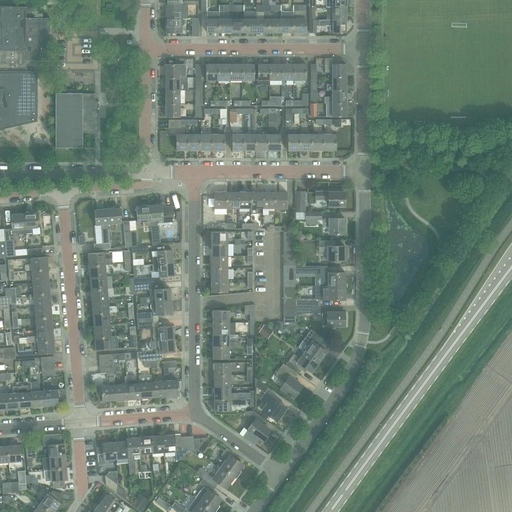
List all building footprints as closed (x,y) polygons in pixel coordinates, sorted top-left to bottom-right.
[(201,12),(219,12),(219,6),(207,6),(207,0),(201,0),(201,12)] [(256,6),(256,12),(263,12),(263,19),(256,19),(256,32),(269,32),(269,19),(269,12),(269,5),(268,0),(262,0),(263,6),(256,6)] [(165,4),(165,19),(181,19),(181,4),(165,4)] [(294,32),(306,32),(306,5),(294,5),(293,11),(294,32)] [(0,129),(0,128),(0,127),(36,120),(36,72),(27,72),(27,68),(25,68),(25,61),(26,19),(26,13),(26,7),(0,6),(0,129)] [(326,20),(345,20),(345,8),(333,7),(333,14),(326,14),(326,20)] [(315,8),(309,8),(309,20),(315,20),(315,11),(323,11),(323,8),(315,8)] [(294,32),(293,11),(281,12),(281,19),(281,32),(294,32)] [(256,32),(256,19),(256,12),(244,12),(244,19),(244,32),(256,32)] [(26,19),(25,61),(55,62),(56,38),(86,38),(86,14),(26,13),(26,19)] [(181,32),(181,22),(181,19),(165,19),(165,32),(181,32)] [(219,32),(219,19),(206,19),(206,32),(219,32)] [(219,19),(219,32),(231,32),(231,19),(219,19)] [(231,19),(231,32),(244,32),(244,19),(231,19)] [(269,19),(269,32),(281,32),(281,19),(269,19)] [(309,20),(309,32),(316,32),(316,25),(330,25),(330,32),(345,32),(345,20),(326,20),(318,20),(315,20),(309,20)] [(332,73),(332,78),(346,78),(346,64),(332,64),(332,58),(324,58),(324,73),(332,73)] [(241,64),(230,65),(230,81),(242,81),(241,64)] [(254,64),(241,64),(242,81),(254,81),(254,64)] [(293,64),(281,65),(281,81),(293,81),(293,64)] [(306,64),(293,64),(293,81),(306,81),(306,64)] [(166,78),(186,78),(186,65),(166,65),(166,78)] [(218,81),(218,65),(205,65),(205,81),(218,81)] [(230,65),(218,65),(218,81),(230,81),(230,65)] [(257,65),(257,75),(257,86),(270,86),(269,81),(269,65),(257,65)] [(269,81),(281,81),(281,65),(269,65),(269,81)] [(186,78),(166,78),(166,90),(179,90),(188,90),(187,78),(186,78)] [(310,91),(316,91),(316,86),(319,86),(319,80),(316,80),(316,78),(310,78),(310,91)] [(332,90),(346,90),(346,78),(332,78),(332,90)] [(95,133),(94,113),(94,109),(98,109),(98,102),(94,102),(94,94),(81,94),(77,94),(77,90),(59,90),(59,94),(55,94),(55,148),(82,148),(82,133),(95,133)] [(166,103),(179,103),(179,90),(166,90),(166,103)] [(324,104),(333,104),(346,104),(346,90),(332,90),(333,97),(324,97),(324,104)] [(179,103),(166,103),(166,117),(179,117),(179,103)] [(333,117),(336,116),(346,116),(346,104),(333,104),(333,117)] [(212,109),(212,114),(213,114),(213,117),(218,117),(218,115),(220,115),(220,119),(226,119),(226,109),(212,109)] [(300,114),(300,109),(285,109),(285,119),(291,119),(291,114),(294,114),(294,124),(299,124),(299,114),(300,114)] [(240,116),(228,116),(228,130),(240,130),(240,116)] [(168,128),(180,128),(180,125),(188,125),(188,120),(168,120),(168,128)] [(188,134),(186,134),(176,134),(176,151),(188,151),(188,134)] [(188,134),(188,151),(200,151),(200,134),(188,134)] [(200,134),(200,151),(212,150),(212,134),(200,134)] [(224,134),(212,134),(212,150),(224,150),(224,134)] [(232,134),(232,140),(232,150),(244,150),(244,134),(232,134)] [(256,134),(244,134),(244,150),(256,150),(256,134)] [(256,134),(256,150),(268,150),(268,134),(256,134)] [(268,134),(268,150),(280,150),(280,134),(268,134)] [(288,134),(288,140),(288,150),(300,150),(300,134),(288,134)] [(300,134),(300,150),(312,150),(312,134),(300,134)] [(323,134),(312,134),(312,150),(323,150),(323,134)] [(323,134),(323,150),(336,150),(336,134),(323,134)] [(224,207),(226,207),(227,207),(227,192),(215,192),(215,207),(224,207)] [(226,214),(227,214),(232,214),(232,207),(238,207),(238,192),(227,192),(227,207),(226,207),(226,214)] [(238,192),(238,207),(250,208),(250,192),(238,192)] [(250,192),(250,208),(251,208),(251,214),(257,214),(257,208),(262,208),(263,192),(250,192)] [(262,208),(263,208),(263,213),(268,213),(268,215),(270,215),(270,217),(273,217),(273,215),(274,215),(274,208),(274,192),(263,192),(262,208)] [(286,208),(286,202),(286,192),(274,192),(274,208),(286,208)] [(343,212),(343,206),(345,206),(345,193),(316,193),(316,199),(329,199),(328,206),(339,206),(339,212),(343,212)] [(149,205),(150,225),(172,224),(174,222),(173,206),(162,207),(162,204),(149,205)] [(136,206),(137,216),(137,222),(143,222),(143,226),(150,225),(149,205),(136,206)] [(109,230),(112,230),(116,229),(116,224),(122,224),(121,209),(107,210),(109,230)] [(102,230),(109,230),(107,210),(95,211),(96,226),(101,226),(102,230)] [(320,221),(320,219),(320,212),(306,212),(306,225),(317,225),(317,221),(320,221)] [(23,214),(25,234),(33,233),(32,229),(37,228),(36,213),(23,214)] [(10,215),(11,225),(11,229),(4,230),(5,242),(4,242),(6,258),(15,257),(14,241),(11,241),(10,237),(19,236),(19,234),(25,234),(23,214),(10,215)] [(345,219),(335,219),(326,219),(326,226),(330,226),(330,234),(345,234),(345,219)] [(211,244),(228,244),(228,231),(211,231),(211,244)] [(345,246),(335,246),(335,241),(319,241),(319,253),(327,253),(327,260),(345,261),(345,246)] [(211,256),(228,256),(228,244),(211,244),(211,256)] [(153,265),(173,263),(172,251),(157,252),(157,256),(152,257),(153,265)] [(89,266),(112,264),(112,259),(104,259),(104,253),(88,255),(89,266)] [(211,268),(228,268),(228,256),(211,256),(211,268)] [(31,271),(31,272),(47,270),(46,257),(30,259),(30,265),(25,265),(25,271),(31,271)] [(159,278),(165,277),(174,276),(173,263),(153,265),(153,272),(158,271),(159,278)] [(90,278),(106,277),(105,265),(112,265),(112,264),(89,266),(90,278)] [(134,279),(134,285),(157,283),(157,278),(150,278),(137,279),(136,266),(133,266),(134,279)] [(228,280),(228,268),(211,268),(211,280),(228,280)] [(31,272),(32,283),(48,282),(47,270),(31,272)] [(322,286),(344,286),(344,273),(322,272),(322,280),(322,286)] [(91,290),(107,289),(106,277),(90,278),(91,290)] [(228,291),(228,280),(211,280),(211,291),(228,291)] [(29,295),(49,294),(48,282),(32,283),(33,294),(29,295)] [(149,290),(150,303),(171,301),(170,288),(163,289),(162,283),(157,283),(134,285),(134,286),(135,291),(149,290)] [(135,294),(135,291),(134,286),(129,287),(125,287),(126,293),(130,292),(130,295),(135,294)] [(344,286),(322,286),(315,286),(315,299),(295,299),(295,303),(295,307),(319,306),(319,299),(322,299),(322,300),(344,300),(344,286)] [(92,302),(108,300),(107,289),(91,290),(92,302)] [(33,300),(34,307),(50,306),(49,294),(29,295),(30,300),(33,300)] [(3,304),(4,309),(9,309),(8,305),(11,305),(10,296),(5,297),(6,303),(4,303),(3,304)] [(109,307),(108,300),(92,302),(94,314),(117,312),(116,307),(109,307)] [(137,323),(153,322),(152,316),(172,314),(171,301),(150,303),(151,313),(136,314),(137,323)] [(35,319),(51,318),(50,306),(34,307),(35,319)] [(244,314),(250,314),(250,323),(255,323),(255,306),(244,306),(244,314)] [(295,309),(295,316),(303,315),(303,313),(319,313),(319,306),(295,307),(295,309)] [(212,323),(229,323),(229,320),(229,310),(213,310),(212,323)] [(95,326),(110,324),(109,313),(117,312),(94,314),(95,326)] [(344,313),(334,313),(322,313),(322,318),(327,318),(327,326),(343,326),(344,313)] [(35,319),(36,331),(52,330),(51,318),(35,319)] [(153,328),(153,333),(154,341),(174,339),(173,327),(153,329),(153,322),(137,323),(138,329),(153,328)] [(212,323),(212,335),(229,335),(229,323),(212,323)] [(243,326),(250,326),(250,335),(255,335),(255,323),(250,323),(243,323),(243,326)] [(96,338),(111,336),(110,324),(95,326),(96,338)] [(264,325),(258,333),(266,338),(272,331),(264,325)] [(33,343),(53,342),(52,330),(36,331),(36,337),(26,338),(26,344),(33,343)] [(229,330),(229,337),(248,338),(248,331),(229,330)] [(322,338),(314,333),(311,330),(303,341),(310,345),(305,352),(318,361),(325,352),(319,348),(321,345),(319,343),(322,338)] [(212,335),(212,346),(229,346),(229,347),(241,347),(241,341),(229,341),(229,335),(212,335)] [(97,351),(107,350),(118,349),(117,336),(112,337),(111,336),(96,338),(97,351)] [(156,348),(156,354),(160,353),(160,354),(175,353),(174,339),(154,341),(149,341),(150,349),(156,348)] [(54,353),(53,342),(33,343),(33,349),(37,349),(38,355),(54,353)] [(212,357),(222,357),(229,357),(229,347),(229,346),(212,346),(212,357)] [(310,372),(318,361),(305,352),(300,359),(294,355),(286,366),(297,374),(300,369),(302,371),(305,368),(310,372)] [(124,353),(112,354),(113,360),(113,366),(114,372),(120,372),(119,363),(121,363),(121,367),(125,367),(125,360),(124,353)] [(163,363),(164,368),(164,375),(169,375),(168,368),(177,367),(176,361),(163,363)] [(213,375),(229,375),(229,362),(213,362),(213,375)] [(297,374),(286,366),(283,364),(275,375),(285,382),(280,389),(292,398),(301,386),(293,380),(297,374)] [(100,367),(100,374),(106,373),(106,378),(108,378),(109,386),(97,387),(98,395),(104,394),(104,402),(116,401),(115,385),(114,385),(113,372),(114,372),(113,366),(100,367)] [(213,387),(229,387),(229,375),(213,375),(213,387)] [(126,376),(127,384),(128,400),(141,399),(139,383),(136,384),(135,376),(126,376)] [(255,387),(265,393),(269,388),(255,378),(255,387)] [(178,380),(165,381),(166,397),(179,396),(178,380)] [(165,381),(152,382),(153,398),(166,397),(165,381)] [(30,382),(30,386),(31,407),(44,406),(43,391),(40,391),(39,382),(30,382)] [(152,382),(139,383),(141,399),(153,398),(152,382)] [(127,384),(115,385),(116,401),(128,400),(127,384)] [(13,393),(5,394),(6,409),(19,408),(17,386),(12,387),(13,393)] [(30,386),(17,386),(19,408),(31,407),(30,386)] [(213,387),(213,399),(244,399),(244,398),(238,398),(238,393),(229,393),(229,387),(213,387)] [(43,391),(44,406),(57,405),(56,399),(66,398),(65,389),(55,390),(43,391)] [(266,403),(261,410),(276,421),(285,408),(267,394),(262,401),(266,403)] [(244,404),(244,399),(213,399),(213,410),(229,410),(229,404),(244,404)] [(251,411),(244,411),(243,413),(247,416),(246,419),(251,423),(246,429),(248,431),(244,438),(254,445),(258,438),(261,440),(269,430),(261,424),(265,419),(252,410),(251,411)] [(59,434),(43,435),(43,445),(47,445),(48,457),(64,456),(64,443),(60,444),(59,434)] [(174,435),(162,436),(163,453),(175,452),(175,461),(181,460),(188,451),(182,451),(181,438),(174,438),(174,435)] [(152,454),(163,453),(162,436),(150,437),(152,454)] [(139,455),(152,454),(150,437),(138,438),(139,455)] [(127,442),(128,458),(129,474),(136,473),(135,466),(135,459),(139,459),(139,455),(138,438),(126,439),(126,442),(127,442)] [(197,450),(206,439),(192,440),(193,451),(197,450)] [(210,442),(206,439),(197,450),(202,453),(210,442)] [(116,459),(128,458),(127,442),(126,442),(114,443),(116,459)] [(105,460),(114,459),(116,459),(114,443),(103,444),(103,448),(97,448),(98,464),(105,464),(105,460)] [(7,446),(8,462),(9,462),(9,470),(15,470),(14,461),(20,461),(19,444),(7,446)] [(7,446),(0,446),(0,462),(8,462),(7,446)] [(226,460),(221,467),(234,477),(242,466),(229,456),(232,453),(226,449),(221,456),(226,460)] [(49,469),(65,467),(64,456),(48,457),(49,469)] [(53,488),(54,488),(64,487),(64,480),(66,480),(65,467),(49,469),(49,471),(46,471),(44,473),(45,480),(46,481),(52,481),(53,488)] [(200,468),(196,473),(196,474),(203,479),(214,487),(217,483),(225,489),(234,477),(221,467),(215,475),(209,470),(208,473),(200,468)] [(105,485),(116,493),(118,495),(117,486),(117,485),(104,475),(105,485)] [(195,498),(213,511),(221,500),(210,492),(214,487),(203,479),(199,484),(204,487),(195,498)] [(10,492),(10,488),(10,483),(2,483),(3,493),(10,492)] [(126,492),(117,486),(118,495),(126,500),(126,492)] [(40,504),(51,511),(53,511),(60,503),(47,494),(40,504)] [(99,504),(109,511),(114,511),(119,505),(106,495),(99,504)] [(158,497),(155,503),(159,506),(163,501),(158,497)] [(212,511),(213,511),(195,498),(187,510),(185,508),(185,509),(181,507),(178,511),(212,511)] [(131,509),(133,511),(145,511),(148,509),(139,500),(131,509)]
